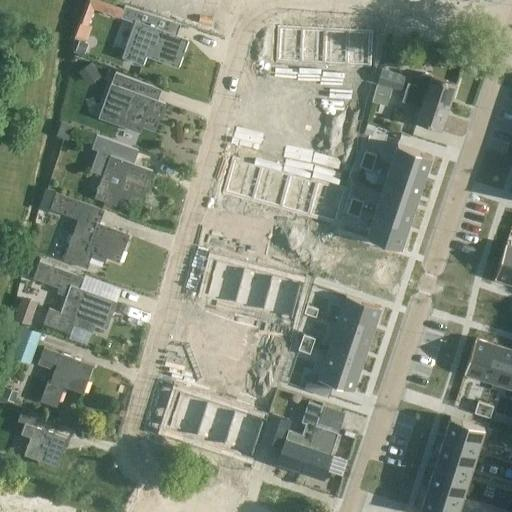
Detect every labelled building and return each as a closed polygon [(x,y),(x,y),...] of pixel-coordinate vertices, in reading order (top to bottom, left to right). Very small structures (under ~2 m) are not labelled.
[(101,0),(85,0),(78,21),(88,25),(94,9),(119,18),(123,8),(101,0)] [(173,0),(171,6),(203,17),(208,0),(173,0)] [(143,64),(146,55),(178,67),(188,39),(167,31),(171,19),(162,16),(124,4),(120,17),(135,22),(122,57),(143,64)] [(278,27),(276,63),(299,64),(301,28),(278,27)] [(301,28),(299,64),(323,66),(324,30),(301,28)] [(324,30),(323,66),(346,67),(348,31),(324,30)] [(348,31),(346,67),(369,68),(371,32),(348,31)] [(85,54),(89,44),(79,40),(75,51),(85,54)] [(78,71),(88,84),(100,76),(91,62),(78,71)] [(377,82),(400,90),(405,75),(381,68),(377,82)] [(155,130),(165,102),(134,91),(139,80),(116,71),(111,82),(98,116),(140,132),(142,126),(155,130)] [(408,83),(406,91),(448,106),(455,84),(424,73),(418,75),(414,85),(408,83)] [(387,106),(392,89),(376,84),(371,101),(387,106)] [(448,106),(406,91),(402,101),(421,106),(417,121),(440,128),(448,106)] [(289,100),(286,112),(293,114),(297,102),(289,100)] [(297,102),(293,114),(301,116),(304,104),(297,102)] [(268,113),(265,125),(272,127),(276,115),(268,113)] [(336,113),(333,125),(341,127),(344,115),(336,113)] [(276,115),(272,127),(280,129),(283,117),(276,115)] [(344,115),(341,127),(349,129),(352,117),(344,115)] [(67,140),(73,126),(60,121),(55,135),(67,140)] [(323,128),(320,140),(328,142),(331,130),(323,128)] [(331,130),(328,142),(336,144),(339,133),(331,130)] [(142,199),(152,170),(133,163),(138,150),(96,134),(91,148),(98,150),(90,170),(102,175),(94,196),(116,205),(120,196),(130,199),(131,195),(142,199)] [(397,144),(390,167),(424,178),(431,155),(397,144)] [(364,151),(362,158),(374,162),(376,154),(364,151)] [(233,158),(223,194),(251,202),(261,166),(233,158)] [(362,158),(360,166),(371,170),(374,162),(362,158)] [(261,166),(251,202),(279,210),(289,174),(261,166)] [(390,167),(382,190),(415,202),(424,178),(390,167)] [(289,174),(279,210),(308,218),(318,182),(289,174)] [(318,182),(308,218),(336,225),(346,190),(318,182)] [(382,190),(374,213),(408,225),(415,202),(382,190)] [(119,262),(129,234),(99,223),(104,210),(56,192),(49,208),(78,219),(63,259),(87,268),(91,256),(105,261),(106,257),(119,262)] [(351,197),(349,205),(361,209),(363,201),(351,197)] [(349,205),(347,212),(358,216),(361,209),(349,205)] [(346,229),(345,230),(400,248),(408,225),(374,213),(366,236),(346,229)] [(511,223),(494,278),(511,283),(511,245),(507,244),(511,227),(511,223)] [(215,260),(205,296),(234,304),(243,268),(215,260)] [(106,330),(116,302),(80,289),(84,278),(40,262),(33,279),(68,292),(60,313),(48,309),(43,322),(70,332),(73,324),(91,331),(93,325),(106,330)] [(243,268),(234,304),(262,311),(272,275),(243,268)] [(272,275),(262,311),(291,319),(300,283),(272,275)] [(346,296),(337,323),(371,335),(381,306),(317,285),(317,286),(346,296)] [(16,319),(32,325),(39,309),(23,302),(16,319)] [(306,305),(304,312),(315,316),(318,309),(306,305)] [(337,323),(327,351),(362,363),(371,335),(337,323)] [(10,355),(30,362),(40,333),(20,326),(10,355)] [(218,332),(215,344),(223,346),(226,334),(218,332)] [(303,334),(301,341),(312,345),(314,338),(303,334)] [(475,338),(455,402),(456,402),(465,373),(492,382),(503,347),(475,338)] [(246,340),(243,351),(251,353),(254,342),(246,340)] [(301,341),(298,349),(309,353),(312,345),(301,341)] [(254,342),(251,353),(259,355),(262,344),(254,342)] [(56,364),(50,382),(43,401),(56,405),(63,387),(83,394),(93,365),(44,347),(40,358),(56,364)] [(511,349),(503,347),(492,382),(511,388),(511,349)] [(215,350),(212,362),(219,364),(222,352),(215,350)] [(327,351),(318,379),(353,390),(362,363),(327,351)] [(241,357),(238,368),(246,371),(249,359),(241,357)] [(249,359),(246,371),(254,373),(257,361),(249,359)] [(313,391),(317,379),(308,376),(304,388),(313,391)] [(179,392),(167,427),(195,436),(207,401),(179,392)] [(207,401),(195,436),(223,446),(235,410),(207,401)] [(478,401),(474,412),(482,415),(485,403),(478,401)] [(300,470),(315,426),(316,422),(321,407),(308,402),(302,422),(306,424),(302,435),(288,431),(278,462),(300,470)] [(485,403),(482,415),(489,417),(493,405),(485,403)] [(343,414),(321,407),(316,422),(338,429),(343,414)] [(36,428),(40,417),(22,410),(17,422),(25,424),(21,434),(30,437),(24,455),(57,467),(67,439),(36,428)] [(235,410),(223,446),(252,455),(263,420),(235,410)] [(261,440),(282,447),(291,419),(270,412),(261,440)] [(450,416),(443,440),(477,450),(484,427),(450,416)] [(315,426),(300,470),(323,477),(338,433),(315,426)] [(443,440),(435,463),(469,474),(477,450),(443,440)] [(435,463),(427,487),(462,497),(469,474),(435,463)] [(427,487),(420,510),(425,511),(457,511),(462,497),(427,487)]
